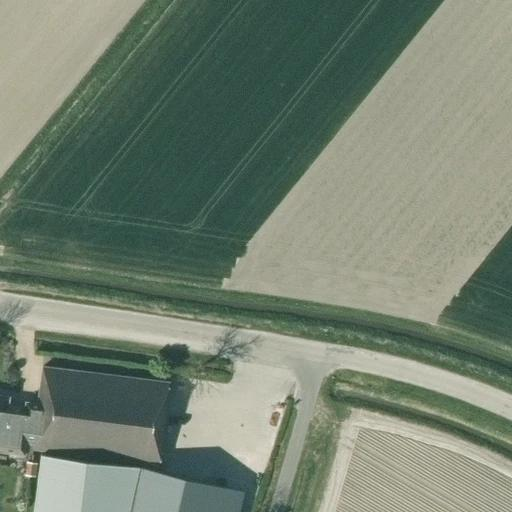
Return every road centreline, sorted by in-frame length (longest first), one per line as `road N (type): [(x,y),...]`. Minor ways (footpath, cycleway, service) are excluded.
road 1 (tertiary): [(320,357),(0,308)]
road 2 (tertiary): [(511,417),(476,398),(320,357)]
road 3 (unclassified): [(274,511),(320,357)]
